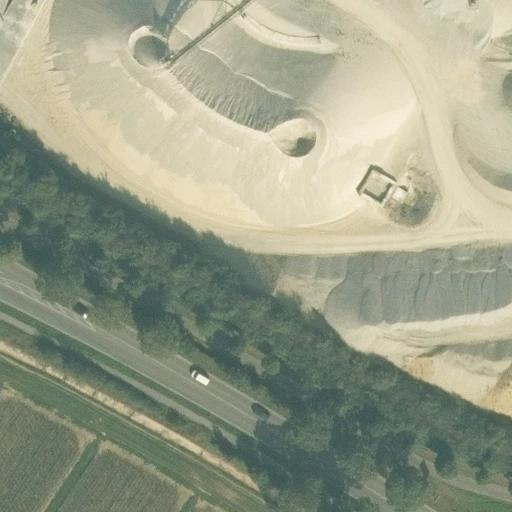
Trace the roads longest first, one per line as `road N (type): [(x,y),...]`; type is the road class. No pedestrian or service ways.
road 1 (track): [(0,220),(438,475),(511,499)]
road 2 (secondary): [(405,511),(0,278)]
